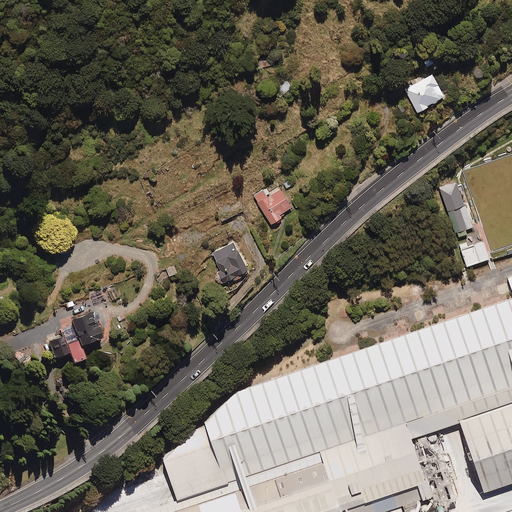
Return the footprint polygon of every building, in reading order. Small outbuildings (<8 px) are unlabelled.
[(431,70),(403,84),(416,109),(443,95),(431,70)] [(291,86),(286,80),(279,87),(284,92),(291,86)] [(458,181),(439,187),(454,232),(458,231),(459,236),(468,233),(466,229),(473,227),(472,223),(475,222),(468,201),(465,202),(463,197),(466,196),(462,182),(458,184),(458,181)] [(290,205),(280,188),(269,194),(266,189),(253,196),(269,222),(280,215),(278,213),(290,205)] [(189,247),(183,241),(177,247),(184,253),(189,247)] [(249,271),(234,242),(210,254),(225,284),(249,271)] [(490,259),(484,242),(461,249),(467,267),(490,259)] [(173,264),(165,268),(168,275),(176,272),(173,264)] [(164,459),(178,499),(141,511),(404,511),(403,506),(434,495),(415,437),(461,422),(484,493),(511,483),(511,276),(509,277),(511,287),(511,297),(238,389),(207,422),(208,424),(194,429),(164,459)] [(99,300),(94,288),(87,291),(92,303),(99,300)] [(101,336),(93,310),(56,321),(59,334),(46,338),(51,356),(66,352),(70,362),(83,358),(78,343),(101,336)]
